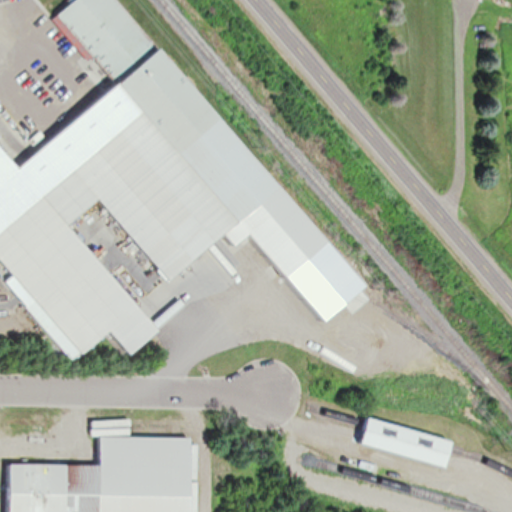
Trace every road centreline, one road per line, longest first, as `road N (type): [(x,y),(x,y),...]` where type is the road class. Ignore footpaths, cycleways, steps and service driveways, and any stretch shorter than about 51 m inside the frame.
road 1 (secondary): [(511,302),(253,0)]
road 2 (residential): [(0,391),(264,393)]
